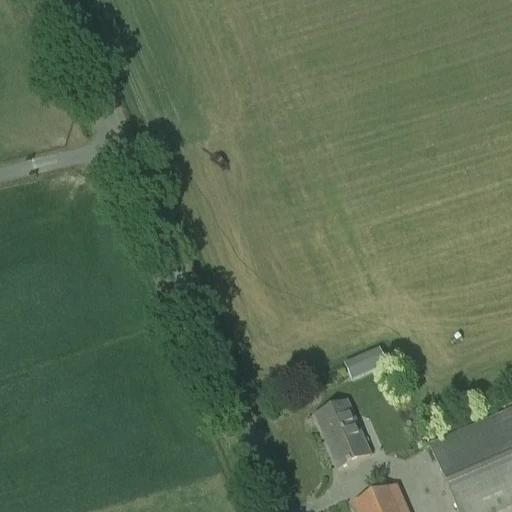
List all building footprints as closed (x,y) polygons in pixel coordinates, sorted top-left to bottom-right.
[(94,188),(93,202),(108,203),(109,188),(94,188)] [(380,352),(345,367),(352,382),(386,367),(380,352)] [(347,404),(315,418),(338,471),(370,458),(347,404)] [(511,413),(430,448),(457,511),(505,511),(511,509),(511,413)] [(408,511),(399,488),(355,506),(357,511),(408,511)]
